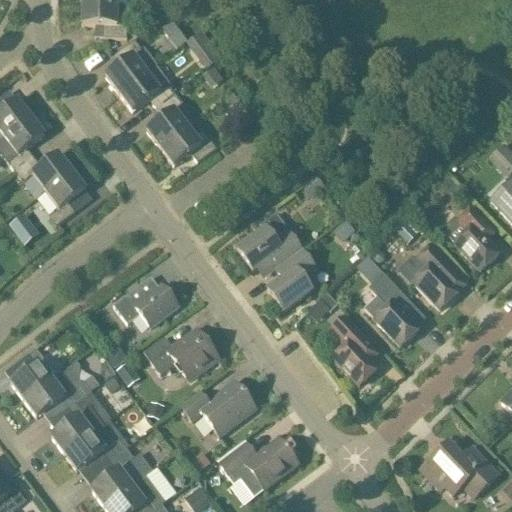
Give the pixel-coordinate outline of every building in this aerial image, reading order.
[(127,42),(128,8),(82,7),(82,29),(103,29),(103,41),(127,42)] [(119,98),(155,71),(134,44),(115,58),(122,68),(105,81),(119,98)] [(175,98),(155,71),(119,98),(132,116),(149,103),(156,112),(175,98)] [(156,112),(163,122),(146,135),(160,152),(187,131),(174,114),(183,108),(175,98),(156,112)] [(0,145),(31,122),(17,104),(0,117),(0,116),(0,145)] [(27,152),(44,139),(31,122),(0,145),(0,156),(15,176),(34,162),(27,152)] [(187,131),(160,152),(173,170),(190,157),(197,167),(217,153),(209,143),(201,149),(187,131)] [(511,151),(507,147),(489,163),(506,182),(511,176),(511,151)] [(41,171),(34,162),(15,176),(23,186),(32,179),(45,196),(72,176),(58,158),(41,171)] [(45,196),(58,213),(48,220),(56,231),(75,216),(68,206),(85,194),(72,176),(45,196)] [(511,227),(511,184),(491,205),(511,227)] [(457,225),(467,236),(454,248),(480,275),(499,258),(480,238),(489,229),(472,211),(457,225)] [(38,240),(24,221),(10,231),(25,250),(38,240)] [(395,233),(407,247),(417,238),(404,225),(395,233)] [(279,271),(302,254),(288,235),(274,245),(265,233),(237,255),(252,276),(272,262),(279,271)] [(416,263),(427,274),(414,287),(440,314),(459,296),(439,276),(448,268),(431,249),(416,263)] [(302,283),(316,273),(302,254),(279,271),(275,273),(283,283),(267,295),(283,316),(311,295),(302,283)] [(368,291),(387,312),(375,324),(400,351),(419,333),(400,313),(409,305),(383,277),(368,291)] [(140,319),(150,332),(179,311),(165,292),(161,295),(151,281),(113,310),(127,329),(140,319)] [(316,324),(338,306),(329,295),(307,313),(316,324)] [(359,390),(378,372),(359,353),(368,345),(344,320),(330,334),(346,351),(333,363),(359,390)] [(176,367),(189,384),(218,363),(196,334),(173,352),(165,341),(143,357),(160,379),(176,367)] [(117,349),(106,357),(117,370),(127,362),(117,349)] [(35,368),(11,387),(23,404),(51,384),(38,366),(43,362),(36,353),(28,359),(35,368)] [(130,389),(140,380),(126,365),(116,373),(130,389)] [(51,384),(23,404),(36,422),(61,403),(68,413),(77,406),(69,397),(74,393),(61,376),(51,384)] [(103,385),(116,406),(129,398),(115,377),(103,385)] [(202,418),(219,441),(256,414),(235,386),(207,406),(200,397),(181,411),(192,426),(202,418)] [(511,396),(501,407),(511,418),(511,396)] [(75,422),(51,441),(64,458),(102,429),(90,412),(84,416),(77,406),(68,413),(75,422)] [(102,429),(64,458),(77,475),(101,456),(108,466),(126,453),(118,443),(115,446),(102,429)] [(245,469),(264,494),(298,469),(278,443),(256,460),(246,447),(219,468),(229,482),(245,469)] [(473,502),(497,479),(472,453),(462,462),(449,448),(425,471),(430,477),(426,481),(440,495),(444,491),(452,500),(462,491),(473,502)] [(116,475),(91,494),(104,511),(139,485),(126,468),(133,463),(126,453),(108,466),(116,475)] [(139,485),(104,511),(155,511),(156,511),(164,505),(146,480),(139,485)] [(0,511),(16,511),(25,505),(9,483),(0,489),(0,511)] [(193,511),(200,511),(211,504),(201,491),(186,502),(193,511)]
